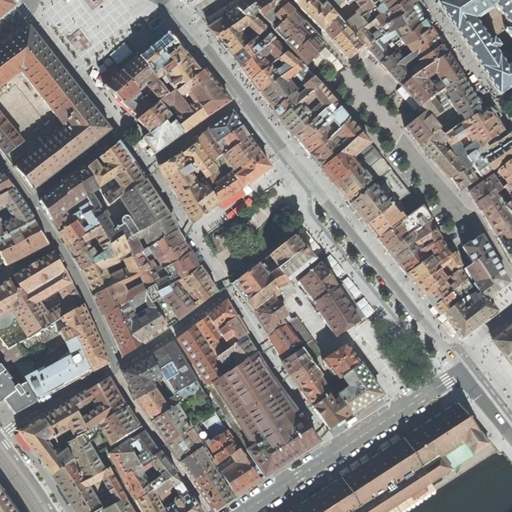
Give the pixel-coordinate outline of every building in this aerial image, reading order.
[(0,0),(0,19),(15,7),(10,0),(0,0)] [(293,13),(281,0),(252,0),(251,1),(258,10),(256,11),(258,14),(274,32),(293,13)] [(323,32),(336,17),(341,22),(342,21),(354,35),(366,26),(360,18),(367,13),(373,7),(371,6),(370,4),(367,0),(353,0),(349,4),(345,0),(293,0),(299,8),(315,24),(323,32)] [(413,2),(411,0),(401,0),(382,14),(383,16),(376,21),(380,28),(414,4),(413,2)] [(401,0),(383,0),(380,3),(379,3),(381,6),(376,9),(380,15),(382,14),(401,0)] [(456,38),(467,55),(479,73),(479,74),(498,101),(511,91),(511,0),(451,0),(437,10),(455,38),(456,38)] [(244,6),(237,11),(245,19),(246,20),(249,18),(252,17),(252,18),(255,16),(258,14),(256,11),(258,10),(251,1),(244,6)] [(368,49),(379,40),(419,12),(415,5),(414,4),(380,28),(376,21),(374,20),(373,21),(366,26),(354,35),(360,41),(362,45),(364,44),(368,49)] [(245,19),(237,11),(232,14),(223,20),(211,28),(218,37),(245,19)] [(422,16),(419,12),(379,40),(368,49),(375,56),(388,44),(393,41),(391,38),(396,34),(398,37),(425,20),(422,16)] [(299,18),(293,13),(274,32),(285,43),(304,24),(299,18)] [(373,21),(367,13),(360,18),(366,26),(373,21)] [(246,20),(245,19),(218,37),(226,48),(233,57),(257,38),(267,30),(255,18),(255,16),(252,18),(252,17),(249,18),(246,20)] [(328,37),(331,41),(343,30),(339,25),(341,22),(336,17),(323,32),(328,37)] [(427,24),(425,20),(398,37),(393,41),(388,44),(375,56),(381,63),(397,51),(405,45),(430,28),(427,24)] [(310,30),(304,24),(285,43),(306,65),(325,45),(320,40),(310,30)] [(0,87),(21,71),(65,128),(14,168),(33,191),(72,160),(110,130),(66,74),(30,27),(0,50),(0,87)] [(339,49),(347,57),(362,45),(360,41),(354,35),(347,27),(343,30),(331,41),(339,49)] [(430,28),(405,45),(411,53),(436,37),(433,32),(430,28)] [(158,42),(139,57),(154,79),(156,80),(158,79),(162,77),(163,75),(163,74),(160,70),(170,63),(166,58),(181,45),(167,34),(158,42)] [(237,63),(241,68),(275,41),(269,35),(261,42),(257,38),(233,57),(237,63)] [(411,53),(404,59),(388,71),(395,78),(402,86),(415,75),(424,69),(446,54),(444,50),(438,41),(436,37),(411,53)] [(246,75),(250,81),(286,53),(275,41),(241,68),(246,75)] [(189,54),(181,45),(166,58),(170,63),(160,70),(163,74),(163,75),(169,83),(191,66),(191,65),(195,61),(189,54)] [(397,51),(381,63),(382,65),(388,71),(404,59),(397,51)] [(255,87),(259,93),(288,71),(299,63),(297,62),(287,53),(286,53),(250,81),(255,87)] [(452,62),(446,54),(424,69),(415,75),(402,86),(414,100),(431,86),(456,70),(452,62)] [(131,64),(122,71),(140,91),(148,99),(154,106),(159,102),(169,95),(166,91),(164,87),(166,86),(158,79),(156,80),(154,79),(139,57),(131,64)] [(199,66),(195,61),(191,65),(191,66),(169,83),(172,87),(166,91),(169,95),(175,91),(176,92),(203,71),(199,66)] [(267,102),(272,109),(294,92),(312,78),(308,74),(299,63),(288,71),(259,93),(267,102)] [(459,73),(456,70),(431,86),(414,100),(419,107),(421,106),(436,95),(462,78),(459,73)] [(131,110),(140,118),(154,106),(148,99),(140,91),(122,71),(113,78),(104,86),(131,110)] [(206,74),(203,71),(176,92),(182,99),(185,98),(183,96),(186,93),(189,95),(209,77),(206,74)] [(220,90),(209,77),(189,95),(185,98),(182,99),(188,107),(195,102),(206,117),(218,109),(229,101),(220,90)] [(275,115),(279,119),(297,103),(298,104),(321,85),(319,85),(312,78),(294,92),(272,109),(272,110),(275,115)] [(467,86),(462,78),(436,95),(421,106),(425,112),(432,120),(437,127),(439,130),(443,136),(453,128),(480,111),(479,103),(477,101),(467,86)] [(298,104),(297,103),(279,119),(285,127),(292,137),(294,136),(314,118),(314,119),(334,102),(332,99),(327,92),(321,85),(298,104)] [(195,125),(206,117),(195,102),(188,107),(182,99),(176,92),(175,91),(169,95),(159,102),(166,110),(173,105),(180,115),(173,120),(183,134),(195,125)] [(143,127),(150,134),(170,117),(166,110),(159,102),(154,106),(140,118),(137,120),(143,127)] [(299,142),(338,108),(336,105),(334,102),(314,119),(314,118),(294,136),(297,140),(299,142)] [(342,113),(338,108),(299,142),(304,149),(310,155),(338,130),(348,119),(342,113)] [(494,137),(502,131),(496,121),(491,112),(481,110),(480,111),(453,128),(443,136),(447,141),(451,148),(457,157),(462,165),(465,164),(469,169),(468,170),(471,175),(475,181),(477,179),(470,168),(472,166),(466,157),(477,148),(494,137)] [(413,138),(420,146),(438,131),(436,128),(437,127),(432,120),(425,112),(405,128),(413,138)] [(23,142),(0,114),(0,149),(5,156),(23,142)] [(234,115),(209,132),(218,144),(242,128),(238,121),(234,115)] [(144,138),(149,145),(155,154),(183,134),(173,120),(170,117),(150,134),(144,138)] [(318,165),(320,168),(345,148),(361,132),(348,119),(338,130),(310,155),(313,159),(318,165)] [(244,127),(242,128),(218,144),(224,154),(250,136),(246,131),(244,127)] [(427,155),(434,163),(448,151),(451,148),(447,141),(443,136),(439,130),(438,131),(420,146),(427,155)] [(506,135),(502,131),(494,137),(477,148),(466,157),(472,166),(480,177),(486,173),(491,170),(511,154),(511,142),(510,139),(509,140),(509,141),(507,143),(490,154),(489,152),(484,155),(483,157),(483,158),(480,160),(478,156),(487,148),(489,152),(510,139),(506,135)] [(202,138),(198,142),(213,163),(222,156),(224,154),(218,144),(209,132),(202,138)] [(347,201),(350,205),(391,171),(375,150),(361,132),(345,148),(320,168),(326,174),(333,184),(344,197),(347,201)] [(254,142),(250,136),(224,154),(222,156),(233,170),(231,171),(232,172),(260,150),(254,142)] [(94,162),(86,168),(98,187),(107,181),(112,177),(122,171),(134,162),(127,153),(119,142),(99,158),(107,169),(101,173),(94,162)] [(162,172),(166,179),(190,164),(195,172),(196,173),(201,170),(206,177),(206,178),(217,170),(213,163),(198,142),(189,148),(183,153),(159,168),(162,172)] [(263,154),(260,150),(232,172),(243,188),(247,185),(272,166),(269,161),(263,154)] [(449,179),(451,178),(465,170),(462,165),(457,157),(455,159),(448,151),(434,163),(442,170),(449,179)] [(99,158),(94,162),(101,173),(107,169),(99,158)] [(511,161),(493,176),(503,190),(504,189),(504,188),(511,182),(511,161)] [(140,172),(134,162),(122,171),(112,177),(121,188),(115,192),(107,181),(98,187),(99,188),(103,196),(108,205),(119,197),(145,180),(140,172)] [(170,186),(176,196),(196,182),(190,174),(195,172),(190,164),(166,179),(170,186)] [(79,173),(74,176),(87,197),(93,209),(89,212),(93,218),(98,226),(106,240),(109,244),(113,242),(112,240),(117,237),(118,239),(122,236),(125,241),(136,235),(140,232),(167,214),(157,198),(145,180),(119,197),(135,222),(132,224),(129,219),(128,218),(127,217),(125,217),(123,217),(122,218),(121,219),(121,221),(121,222),(121,223),(122,225),(118,227),(116,227),(115,229),(113,230),(106,219),(108,217),(105,212),(103,213),(91,194),(99,188),(98,187),(86,168),(79,173)] [(453,181),(460,190),(468,185),(475,181),(471,175),(468,170),(467,169),(465,170),(451,178),(453,181)] [(201,180),(209,189),(209,188),(224,178),(223,177),(217,170),(206,178),(206,177),(201,180)] [(0,196),(13,189),(2,174),(0,171),(0,196)] [(238,191),(243,188),(232,172),(231,171),(223,177),(224,178),(233,194),(238,191)] [(363,220),(367,225),(391,206),(409,193),(403,185),(391,171),(350,205),(355,211),(363,220)] [(87,197),(74,176),(59,186),(40,201),(50,218),(58,232),(76,221),(79,219),(79,218),(82,217),(89,212),(93,209),(87,197)] [(475,203),(480,211),(499,198),(498,197),(500,195),(499,193),(503,190),(493,176),(469,193),(475,203)] [(228,198),(233,194),(224,178),(209,188),(209,189),(210,191),(218,204),(228,198)] [(191,222),(194,223),(207,212),(218,204),(210,191),(208,192),(203,184),(199,187),(196,182),(176,196),(183,209),(191,222)] [(511,182),(504,188),(504,189),(507,193),(499,198),(502,203),(510,198),(511,198),(511,196),(511,182)] [(0,238),(34,221),(23,204),(13,189),(0,196),(0,238)] [(371,231),(377,239),(389,230),(408,216),(421,208),(409,193),(391,206),(367,225),(371,231)] [(492,230),(511,264),(511,238),(509,234),(511,231),(511,215),(509,213),(507,211),(505,213),(503,211),(506,209),(505,206),(502,203),(499,198),(480,211),(488,223),(492,230)] [(382,245),(388,252),(403,241),(403,240),(413,232),(421,227),(430,221),(431,220),(427,215),(422,207),(421,208),(408,216),(389,230),(377,239),(382,245)] [(64,240),(68,246),(82,237),(98,226),(93,218),(89,212),(82,217),(88,226),(82,230),(76,221),(58,232),(64,240)] [(168,215),(167,214),(140,232),(136,235),(125,241),(129,251),(131,258),(142,252),(136,240),(143,238),(148,247),(176,230),(172,223),(168,215)] [(41,232),(34,221),(0,238),(0,256),(5,266),(28,254),(48,244),(41,232)] [(393,259),(399,265),(405,260),(424,247),(422,244),(428,240),(431,244),(440,238),(430,221),(421,227),(423,231),(415,236),(413,232),(403,240),(403,241),(388,252),(393,259)] [(71,252),(75,258),(93,247),(88,239),(94,236),(99,244),(106,240),(98,226),(82,237),(68,246),(71,252)] [(179,235),(176,230),(148,247),(142,252),(131,258),(137,271),(141,267),(145,265),(147,263),(144,257),(150,252),(154,258),(155,257),(182,240),(179,235)] [(285,244),(270,255),(277,265),(279,268),(278,270),(287,282),(289,281),(314,259),(310,253),(301,242),(296,235),(285,244)] [(108,245),(114,254),(100,259),(82,269),(88,284),(94,294),(115,283),(125,280),(138,273),(137,271),(131,258),(129,251),(125,241),(122,236),(118,239),(113,242),(109,244),(108,245)] [(481,237),(462,248),(472,264),(477,261),(496,292),(502,287),(508,283),(498,266),(481,237)] [(402,269),(405,273),(427,257),(427,256),(424,252),(427,250),(432,255),(427,258),(434,267),(450,256),(450,255),(444,245),(445,245),(443,241),(440,238),(431,244),(425,248),(424,248),(424,247),(405,260),(399,265),(402,269)] [(78,264),(82,269),(100,259),(114,254),(108,245),(109,244),(106,240),(99,244),(98,244),(103,254),(99,257),(93,247),(75,258),(78,264)] [(186,246),(182,240),(155,257),(160,266),(155,267),(151,261),(147,263),(145,265),(150,271),(148,273),(149,274),(151,273),(152,274),(161,268),(190,251),(186,246)] [(194,258),(190,251),(161,268),(152,274),(150,276),(148,277),(154,285),(157,291),(167,286),(176,280),(198,265),(194,258)] [(23,293),(18,296),(9,279),(0,285),(0,338),(7,349),(17,343),(18,343),(28,338),(61,319),(82,305),(73,288),(64,269),(58,261),(53,252),(33,265),(14,276),(18,286),(23,293)] [(420,291),(425,297),(445,280),(459,268),(459,269),(461,267),(457,260),(453,253),(450,255),(450,256),(434,267),(434,268),(413,283),(420,291)] [(409,278),(413,283),(434,268),(434,267),(427,258),(427,257),(405,273),(409,278)] [(488,297),(496,292),(477,261),(472,264),(465,268),(470,278),(476,273),(480,280),(474,284),(476,288),(481,296),(484,296),(486,299),(488,298),(488,297)] [(334,336),(336,337),(359,322),(341,293),(337,287),(337,286),(332,279),(331,279),(321,262),(298,282),(314,305),(322,318),(334,336)] [(241,295),(246,303),(272,282),(276,289),(277,289),(291,283),(289,281),(287,282),(278,270),(279,268),(277,265),(266,272),(259,264),(253,268),(232,284),(241,295)] [(138,273),(125,280),(115,283),(94,294),(99,305),(103,315),(124,302),(125,303),(144,291),(154,285),(148,277),(150,276),(149,274),(148,273),(150,271),(145,265),(141,267),(137,271),(138,273)] [(202,271),(198,265),(176,280),(186,293),(188,291),(207,278),(202,271)] [(428,301),(432,306),(449,293),(466,280),(459,269),(459,268),(445,280),(425,297),(428,301)] [(212,284),(207,278),(188,291),(186,293),(197,305),(217,291),(212,284)] [(186,314),(197,305),(186,293),(176,280),(167,286),(157,291),(154,285),(144,291),(152,305),(166,328),(172,324),(162,308),(166,304),(178,320),(186,314)] [(458,333),(462,338),(468,333),(486,319),(496,311),(486,299),(484,300),(481,296),(476,288),(472,291),(466,280),(449,293),(456,304),(444,313),(458,333)] [(250,308),(253,313),(271,300),(276,298),(281,294),(279,291),(277,289),(276,289),(272,282),(246,303),(250,308)] [(291,283),(277,289),(279,291),(281,294),(284,298),(296,291),(291,283)] [(112,336),(121,357),(144,342),(166,328),(152,305),(144,291),(125,303),(124,302),(103,315),(112,336)] [(440,316),(444,313),(456,304),(449,293),(432,306),(436,310),(440,316)] [(260,325),(267,336),(285,324),(281,318),(287,314),(279,303),(284,298),(281,294),(276,298),(271,300),(253,313),(260,325)] [(216,310),(207,317),(216,331),(234,319),(234,317),(229,310),(225,303),(216,310)] [(172,324),(178,320),(166,304),(162,308),(172,324)] [(91,324),(82,305),(61,319),(65,328),(59,331),(65,343),(76,337),(91,372),(108,363),(100,344),(95,332),(91,324)] [(240,328),(234,319),(216,331),(207,317),(201,321),(195,325),(211,348),(210,349),(216,358),(227,350),(236,344),(246,337),(240,328)] [(275,348),(283,361),(302,348),(302,347),(312,340),(304,327),(297,317),(291,320),(285,324),(267,336),(275,348)] [(511,366),(511,324),(492,340),(511,366)] [(177,339),(208,386),(222,376),(226,373),(216,359),(216,358),(210,349),(211,348),(195,325),(190,329),(177,339)] [(57,391),(91,372),(76,337),(65,343),(71,356),(38,374),(37,373),(36,374),(28,361),(27,361),(15,366),(19,373),(26,383),(36,402),(57,391)] [(250,345),(246,337),(236,344),(227,350),(216,358),(216,359),(226,373),(227,374),(230,371),(229,369),(231,368),(227,362),(231,360),(236,368),(256,354),(250,345)] [(9,406),(14,415),(27,407),(36,402),(26,383),(19,387),(18,385),(16,387),(9,378),(19,373),(15,366),(27,361),(18,343),(17,343),(7,349),(0,338),(0,401),(4,399),(9,406)] [(322,354),(312,340),(302,347),(302,348),(311,360),(315,357),(316,358),(322,354)] [(173,397),(196,383),(172,343),(161,350),(149,357),(161,378),(162,378),(173,397)] [(346,345),(323,360),(329,369),(331,367),(340,379),(341,377),(359,364),(353,355),(346,345)] [(287,368),(291,374),(310,361),(311,360),(302,348),(283,361),(287,368)] [(257,355),(256,354),(236,368),(230,371),(227,374),(226,373),(222,376),(234,393),(240,389),(245,386),(247,387),(267,373),(262,363),(257,355)] [(143,412),(150,422),(177,405),(178,405),(173,397),(166,402),(164,401),(159,393),(163,391),(160,386),(160,385),(158,380),(161,378),(149,357),(135,365),(122,373),(128,386),(135,400),(143,412)] [(294,378),(298,384),(318,370),(310,361),(291,374),(294,378)] [(371,379),(359,364),(341,377),(349,387),(337,396),(351,415),(381,396),(381,394),(378,390),(375,385),(371,379)] [(311,406),(312,406),(334,392),(335,391),(323,375),(323,376),(318,370),(298,384),(297,385),(300,389),(307,400),(311,406)] [(271,378),(267,373),(247,387),(245,386),(240,389),(247,399),(274,382),(271,378)] [(278,429),(297,413),(290,404),(274,382),(247,399),(240,389),(234,393),(222,376),(208,386),(225,417),(244,447),(264,477),(282,466),(299,455),(298,454),(278,429)] [(101,423),(126,408),(125,407),(108,379),(91,389),(71,401),(88,432),(101,423)] [(196,383),(173,397),(178,405),(177,405),(191,428),(196,424),(215,413),(196,383)] [(318,415),(329,430),(351,415),(337,396),(334,392),(312,406),(318,415)] [(55,436),(72,427),(78,438),(88,432),(71,401),(58,409),(43,418),(55,436)] [(385,511),(489,444),(480,432),(477,428),(457,404),(410,434),(395,444),(394,443),(393,444),(393,445),(345,476),(345,475),(343,476),(344,477),(300,506),(291,511),(290,511),(288,511),(385,511)] [(158,433),(166,446),(191,428),(177,405),(150,422),(158,433)] [(128,409),(126,408),(101,423),(88,432),(78,438),(65,445),(68,450),(73,460),(85,482),(109,468),(102,452),(101,451),(95,455),(88,443),(93,440),(95,437),(99,434),(101,431),(106,439),(103,440),(108,448),(140,428),(134,418),(128,409)] [(278,429),(298,454),(309,447),(318,441),(297,413),(278,429)] [(227,431),(216,415),(203,423),(207,429),(208,429),(210,433),(209,434),(211,436),(212,436),(214,439),(227,431)] [(34,452),(52,475),(73,460),(68,450),(63,453),(56,437),(55,436),(43,418),(38,421),(18,432),(34,452)] [(348,425),(349,427),(358,422),(356,418),(349,422),(347,424),(348,425)] [(191,428),(203,446),(210,441),(207,436),(204,438),(196,424),(191,428)] [(172,454),(179,463),(203,446),(191,428),(166,446),(172,454)] [(210,441),(203,446),(215,466),(233,495),(235,496),(247,488),(259,480),(227,431),(214,439),(210,441)] [(158,453),(150,443),(143,432),(127,442),(109,455),(118,471),(116,473),(119,477),(121,476),(122,477),(158,453)] [(186,473),(192,482),(215,466),(203,446),(179,463),(186,473)] [(121,476),(119,477),(121,482),(123,480),(136,502),(153,492),(157,489),(157,488),(175,474),(167,463),(160,454),(158,453),(122,477),(121,476)] [(89,487),(85,482),(73,460),(52,475),(68,499),(76,511),(95,511),(100,509),(102,508),(89,487)] [(203,496),(212,510),(223,502),(233,495),(215,466),(192,482),(203,496)] [(116,503),(126,499),(113,476),(109,468),(85,482),(89,487),(102,479),(116,503)] [(163,510),(163,511),(201,511),(175,474),(157,488),(157,489),(153,492),(163,510)] [(141,511),(163,511),(163,510),(153,492),(136,502),(141,511)] [(133,511),(126,499),(116,503),(103,509),(102,511),(133,511)]
